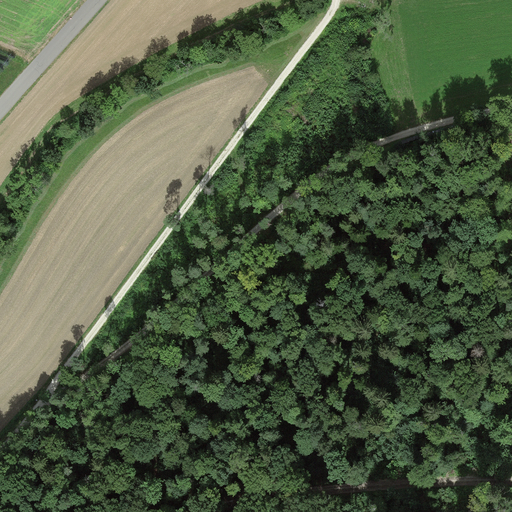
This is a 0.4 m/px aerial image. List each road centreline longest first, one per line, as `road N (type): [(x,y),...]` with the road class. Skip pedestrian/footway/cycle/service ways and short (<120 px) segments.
road 1 (track): [(21,428),(49,416),(197,270),(345,154),(460,108),(511,97)]
road 2 (track): [(333,0),(0,451)]
road 3 (track): [(511,480),(303,489),(184,511)]
road 4 (tertiary): [(0,110),(97,0)]
